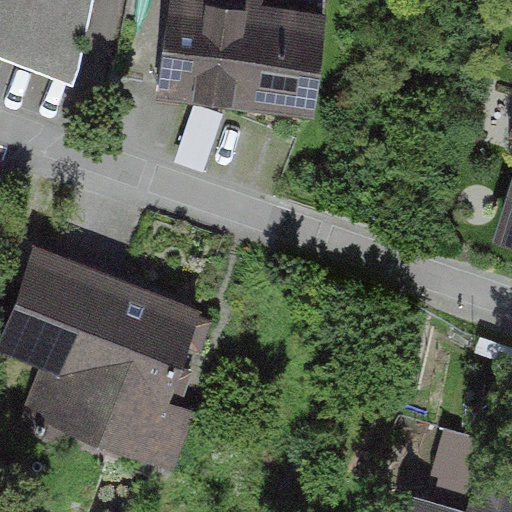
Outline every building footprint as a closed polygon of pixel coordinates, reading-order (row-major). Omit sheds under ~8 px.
[(0,0),(0,61),(73,91),(92,0),(0,0)] [(215,0),(178,0),(165,102),(304,121),(319,14),(215,0)] [(511,250),(511,215),(503,248),(511,250)] [(206,304),(31,242),(0,329),(0,352),(34,365),(17,412),(177,469),(200,404),(174,395),(206,304)] [(511,511),(428,486),(420,511),(511,511)]
